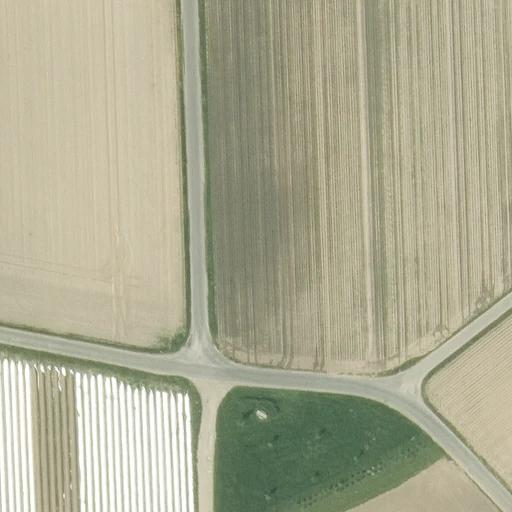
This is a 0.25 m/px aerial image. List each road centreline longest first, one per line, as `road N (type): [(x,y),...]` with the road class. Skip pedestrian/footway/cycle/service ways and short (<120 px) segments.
road 1 (unclassified): [(200,368),(188,0)]
road 2 (unclassified): [(200,368),(398,388),(511,507)]
road 3 (unclassified): [(0,335),(200,368)]
road 4 (track): [(398,388),(511,299)]
road 5 (track): [(205,511),(200,368)]
